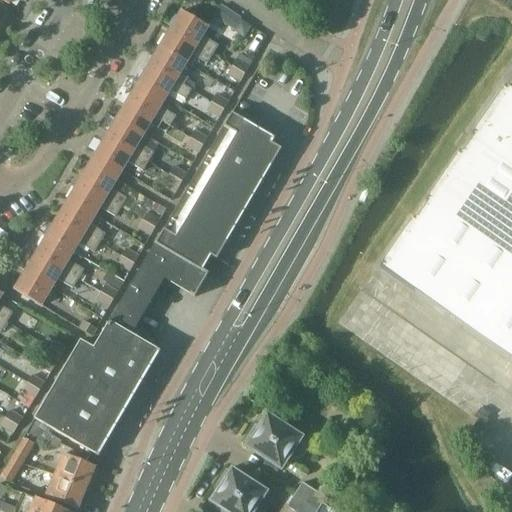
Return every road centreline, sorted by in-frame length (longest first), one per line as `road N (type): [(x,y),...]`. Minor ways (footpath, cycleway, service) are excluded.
road 1 (primary): [(220,356),(250,326),(382,93),(420,0)]
road 2 (primary): [(394,0),(335,136),(230,317),(220,356)]
road 3 (residential): [(0,176),(15,177),(45,159),(139,0)]
road 4 (primary): [(220,356),(142,511)]
road 5 (residential): [(0,111),(67,0)]
